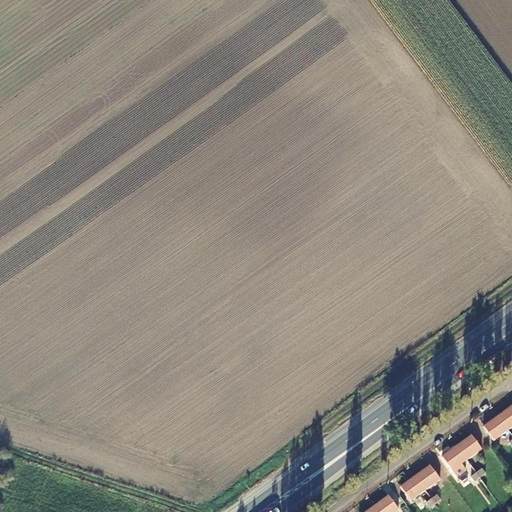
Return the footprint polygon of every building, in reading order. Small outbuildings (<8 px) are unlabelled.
[(511,405),(497,416),(507,429),(511,425),(511,405)] [(507,429),(497,416),(483,426),(493,439),(507,429)] [(457,445),(467,460),(481,449),(471,435),(457,445)] [(461,463),(467,460),(457,445),(441,456),(456,477),(466,470),(461,463)] [(415,476),(425,490),(440,479),(429,465),(415,476)] [(476,472),(479,477),(485,473),(481,468),(476,472)] [(471,476),(474,481),(479,477),(476,472),(471,476)] [(415,476),(400,486),(413,505),(418,501),(415,498),(425,490),(415,476)] [(431,498),(435,503),(440,500),(437,495),(431,498)] [(373,506),(376,511),(394,511),(398,510),(388,496),(373,506)] [(426,502),(429,507),(435,503),(431,498),(426,502)]
